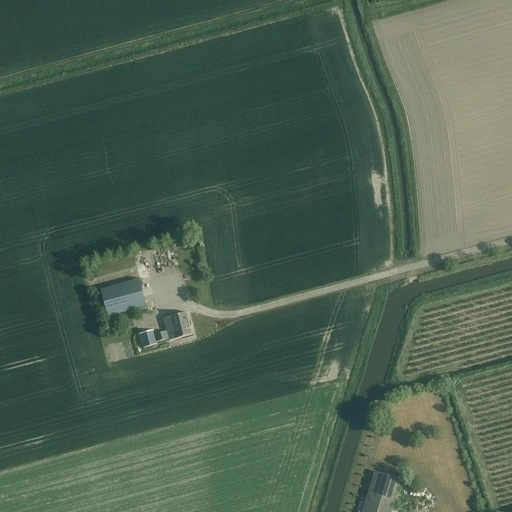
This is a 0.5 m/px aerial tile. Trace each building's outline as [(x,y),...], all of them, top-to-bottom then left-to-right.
[(134,236),(107,237),(107,245),(134,245),(134,236)] [(138,262),(138,245),(98,246),(98,245),(83,245),(83,257),(103,257),(103,263),(138,262)] [(147,307),(139,280),(101,290),(108,317),(147,307)] [(192,335),(186,313),(163,319),(167,332),(155,335),(154,330),(140,334),(143,348),(158,344),(157,342),(169,339),(169,341),(192,335)] [(392,511),(402,481),(375,473),(362,511),(392,511)]
